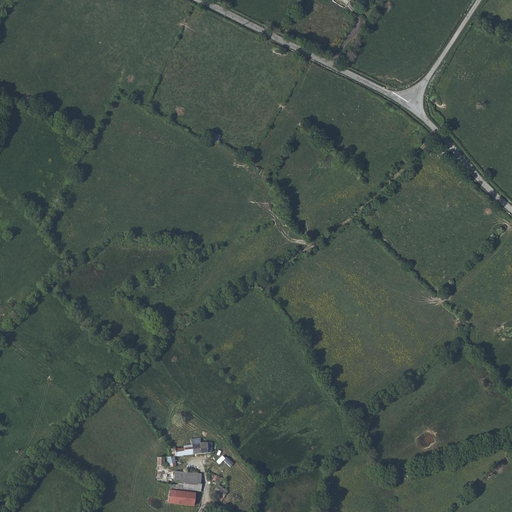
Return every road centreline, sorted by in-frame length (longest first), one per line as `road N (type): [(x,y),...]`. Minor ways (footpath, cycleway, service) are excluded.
road 1 (track): [(435,128),(328,236),(205,311),(98,391),(0,508)]
road 2 (unclassified): [(197,0),(407,105)]
road 3 (unclassified): [(407,105),(511,212)]
road 4 (unclassified): [(407,105),(482,0)]
